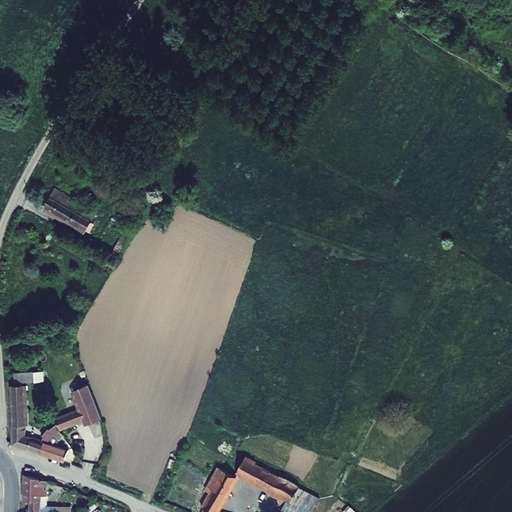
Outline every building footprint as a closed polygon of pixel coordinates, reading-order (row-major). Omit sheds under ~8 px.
[(95,211),(58,190),(49,206),(93,232),(95,228),(92,226),(95,221),(90,218),(95,211)] [(79,401),(58,407),(63,423),(82,418),(96,414),(87,380),(74,383),(79,401)] [(26,384),(13,385),(14,420),(26,420),(26,399),(26,387),(26,384)] [(96,414),(82,418),(83,423),(97,419),(96,414)] [(26,435),(26,420),(14,420),(15,444),(44,454),(47,442),(26,435)] [(47,442),(44,454),(66,461),(69,450),(52,444),(59,433),(61,432),(66,440),(70,438),(62,424),(53,427),(54,433),(47,442)] [(213,444),(203,438),(198,448),(208,453),(213,444)] [(223,511),(237,472),(217,465),(208,490),(212,492),(206,507),(208,508),(206,511),(279,511),(288,497),(291,499),(300,484),(247,453),(238,469),(243,472),(242,474),(245,476),(246,473),(270,487),(269,490),(276,494),(266,511),(223,511)] [(51,481),(27,474),(26,501),(32,501),(31,511),(55,511),(49,510),(45,509),(42,509),(43,502),(46,502),(49,503),(51,481)] [(311,511),(321,496),(300,484),(291,499),(288,497),(279,511),(311,511)] [(363,511),(352,503),(344,511),(363,511)]
